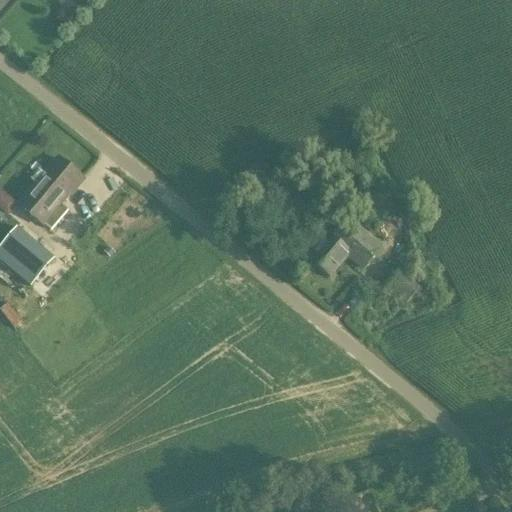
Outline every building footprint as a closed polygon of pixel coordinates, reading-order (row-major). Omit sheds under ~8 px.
[(43,225),(81,179),(58,160),(20,206),(43,225)] [(10,215),(17,205),(0,190),(0,208),(8,216),(10,215)] [(378,195),(356,220),(372,234),(394,209),(378,195)] [(362,270),(381,248),(371,239),(348,219),(310,262),(329,279),(348,258),(362,270)] [(16,228),(0,247),(0,261),(30,287),(54,259),(16,228)] [(392,281),(384,290),(405,307),(428,279),(420,272),(423,269),(410,259),(392,281)] [(342,504),(343,511),(354,511),(352,502),(342,504)]
